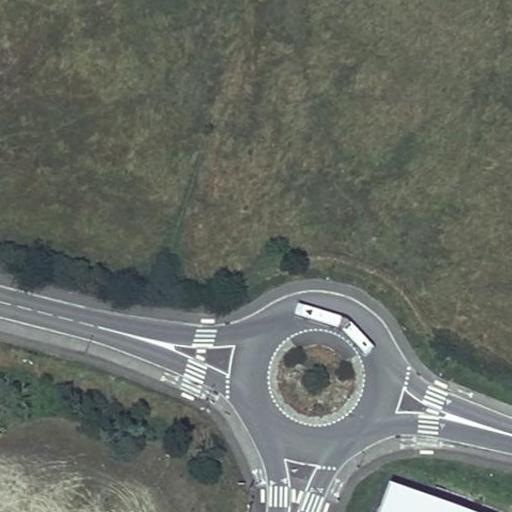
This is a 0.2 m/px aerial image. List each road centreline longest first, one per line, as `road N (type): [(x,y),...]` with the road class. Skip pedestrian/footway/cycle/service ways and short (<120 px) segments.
road 1 (tertiary): [(125,334),(254,407)]
road 2 (tertiary): [(488,429),(421,389),(373,343)]
road 3 (tertiary): [(261,333),(125,334)]
road 4 (tertiary): [(373,343),(347,317),(310,308),(261,333)]
road 5 (tertiary): [(0,302),(125,334)]
road 6 (tertiary): [(366,418),(488,429)]
